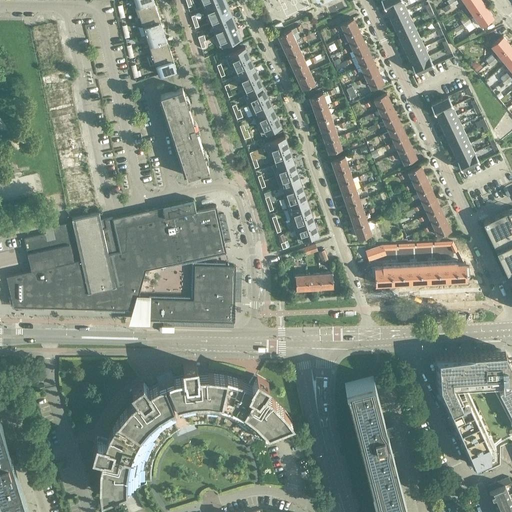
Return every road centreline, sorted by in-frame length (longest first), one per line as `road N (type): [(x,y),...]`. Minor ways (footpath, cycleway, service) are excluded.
road 1 (residential): [(240,0),(303,126),(372,337)]
road 2 (residential): [(511,315),(365,0)]
road 3 (residential): [(253,343),(251,252),(233,189),(141,203)]
road 4 (residential): [(50,335),(49,386),(88,511)]
road 5 (secondary): [(344,509),(319,419),(314,340)]
road 6 (residential): [(462,475),(404,336)]
road 7 (residential): [(322,511),(258,491),(187,511)]
road 8 (residential): [(46,511),(13,400),(0,391)]
road 9 (residential): [(419,497),(387,377)]
road 10 (secondary): [(50,335),(173,340)]
